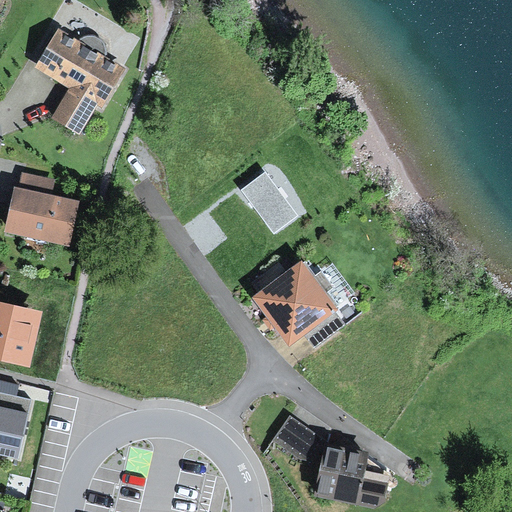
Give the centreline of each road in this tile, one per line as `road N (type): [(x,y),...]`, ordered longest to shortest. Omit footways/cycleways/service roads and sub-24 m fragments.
road 1 (residential): [(268,366),(116,155)]
road 2 (residential): [(68,511),(83,466),(117,433),(163,422),(209,437)]
road 3 (residential): [(268,366),(413,472)]
